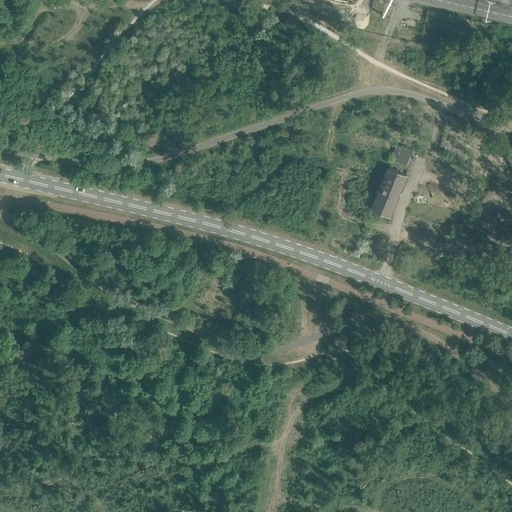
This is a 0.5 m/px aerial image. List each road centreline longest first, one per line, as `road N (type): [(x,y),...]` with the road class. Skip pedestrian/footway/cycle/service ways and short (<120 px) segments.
road 1 (secondary): [(381,282),(215,227),(0,174)]
road 2 (residential): [(381,282),(444,106)]
road 3 (secondary): [(511,335),(381,282)]
